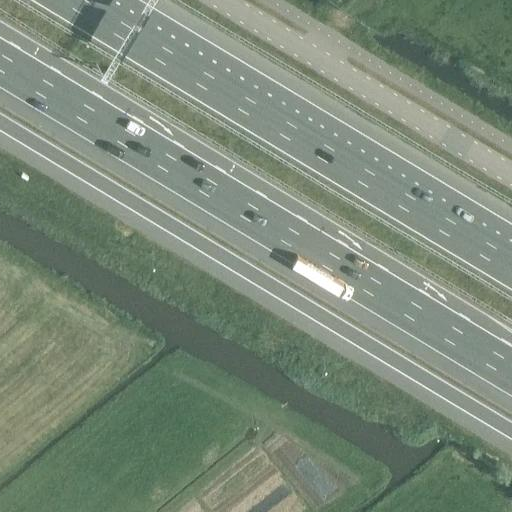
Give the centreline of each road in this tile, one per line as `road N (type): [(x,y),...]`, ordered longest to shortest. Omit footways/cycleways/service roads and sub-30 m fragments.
road 1 (motorway): [(0,120),(511,432)]
road 2 (motorway): [(0,61),(511,371)]
road 3 (motorway): [(511,268),(68,0)]
road 4 (secondary): [(511,177),(217,0)]
road 5 (unknown): [(0,33),(83,86),(116,131)]
